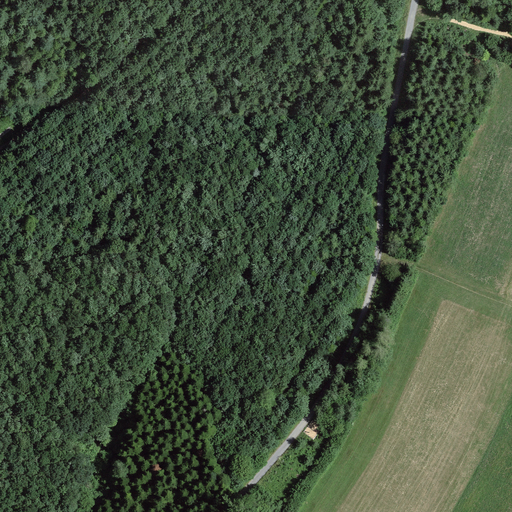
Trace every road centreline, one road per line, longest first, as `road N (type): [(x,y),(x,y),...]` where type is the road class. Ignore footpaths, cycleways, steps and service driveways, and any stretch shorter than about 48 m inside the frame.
road 1 (track): [(511,297),(434,270),(382,241),(381,172),(413,0)]
road 2 (track): [(382,241),(346,359),(231,511)]
